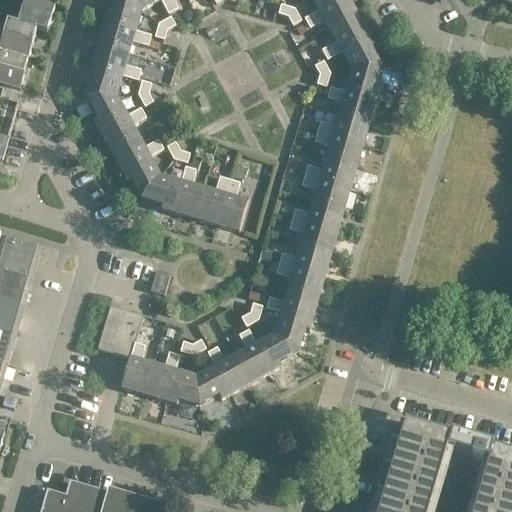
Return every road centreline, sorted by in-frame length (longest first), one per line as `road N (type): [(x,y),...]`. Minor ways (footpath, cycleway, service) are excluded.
road 1 (unclassified): [(33,442),(275,511)]
road 2 (unclassified): [(33,442),(93,247),(87,229)]
road 3 (residential): [(41,152),(82,0)]
road 4 (unclassified): [(370,378),(511,415)]
road 5 (residential): [(370,378),(330,511)]
road 6 (residential): [(511,68),(438,45),(412,0)]
